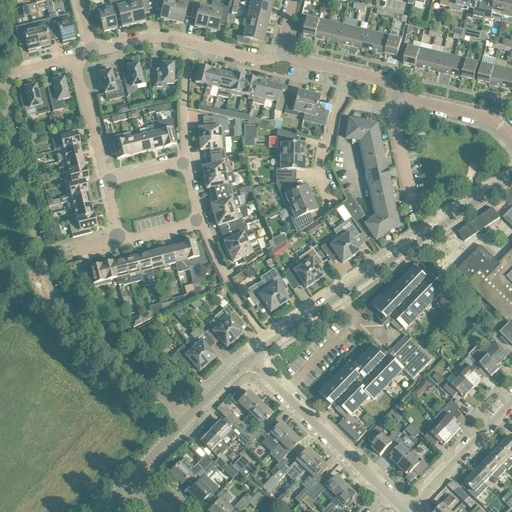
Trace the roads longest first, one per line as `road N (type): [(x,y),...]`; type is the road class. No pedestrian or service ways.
road 1 (unclassified): [(0,86),(53,275),(190,412)]
road 2 (tertiary): [(247,359),(511,177)]
road 3 (residential): [(388,496),(247,359)]
road 4 (residential): [(407,511),(511,405)]
road 5 (residential): [(330,200),(320,173),(347,75)]
road 6 (residential): [(104,178),(74,59)]
road 7 (residential): [(398,99),(490,120),(511,138)]
